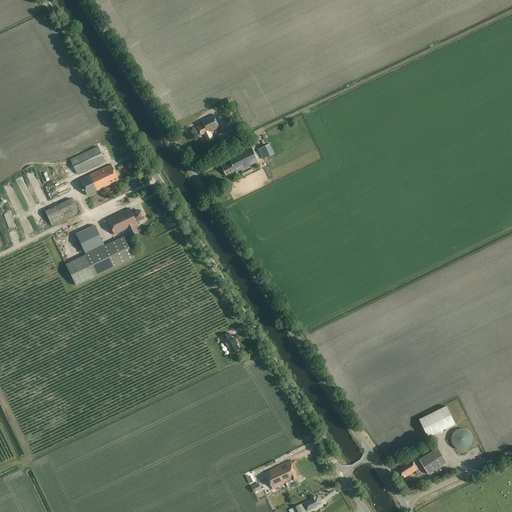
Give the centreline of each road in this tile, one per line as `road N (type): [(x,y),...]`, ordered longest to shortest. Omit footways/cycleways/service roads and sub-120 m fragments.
road 1 (unclassified): [(341,473),(45,0)]
road 2 (unclassified): [(373,454),(84,0)]
road 3 (track): [(511,11),(188,165)]
road 4 (track): [(0,255),(158,178)]
